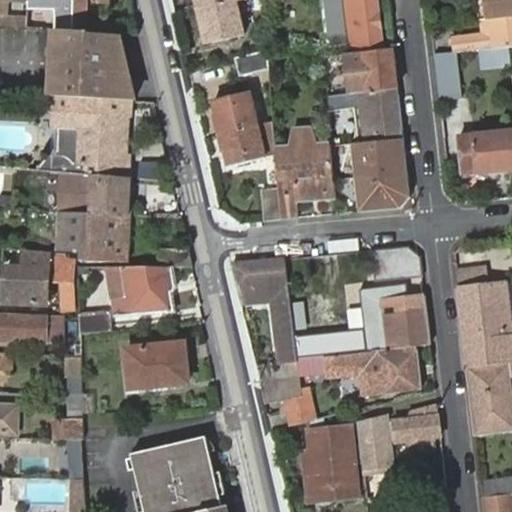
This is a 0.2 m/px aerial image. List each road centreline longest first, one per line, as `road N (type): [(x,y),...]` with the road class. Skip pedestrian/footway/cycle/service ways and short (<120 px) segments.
road 1 (residential): [(436,223),(467,511)]
road 2 (residential): [(210,247),(269,511)]
road 3 (residential): [(152,0),(210,247)]
road 4 (residential): [(210,247),(436,223)]
road 5 (residential): [(436,223),(410,0)]
